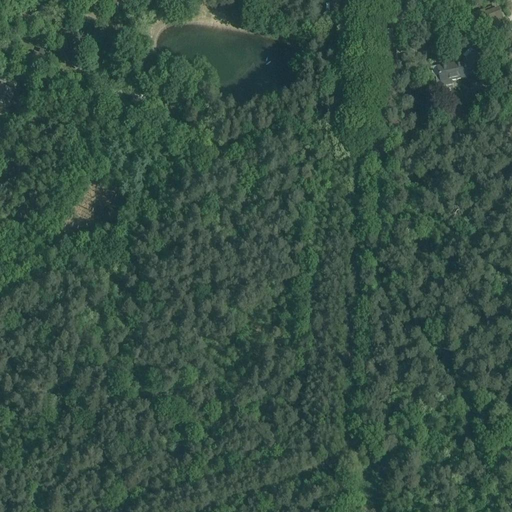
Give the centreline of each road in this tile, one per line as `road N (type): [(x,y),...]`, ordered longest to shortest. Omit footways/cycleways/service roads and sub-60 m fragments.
road 1 (unknown): [(511,400),(100,511)]
road 2 (track): [(379,144),(511,98)]
